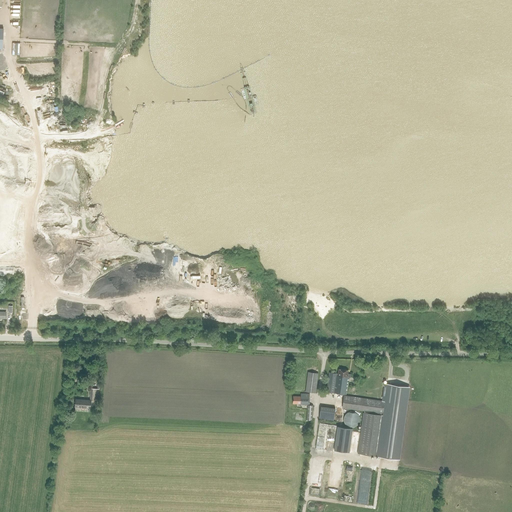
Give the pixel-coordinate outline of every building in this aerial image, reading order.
[(338,373),(337,373),(336,373),(329,372),(326,392),(346,395),(348,377),(350,377),(351,374),(348,374),(348,370),(339,369),(338,373)] [(316,393),(318,373),(308,372),(305,391),(316,393)] [(381,401),(344,395),(342,407),(364,410),(364,413),(363,412),(357,453),(398,459),(409,387),(383,383),(383,385),(384,385),(381,401)] [(98,401),(99,389),(90,388),(90,396),(90,400),(76,399),(75,407),(90,408),(91,401),(98,401)] [(307,405),(307,407),(307,414),(307,420),(312,420),(313,405),(309,405),(309,394),(301,393),(300,396),(293,396),(293,403),(300,404),(307,405)] [(322,418),(337,420),(338,407),(323,406),(322,418)] [(359,412),(346,412),(346,425),(359,426),(359,412)] [(340,425),(337,450),(353,451),(355,427),(340,425)]
